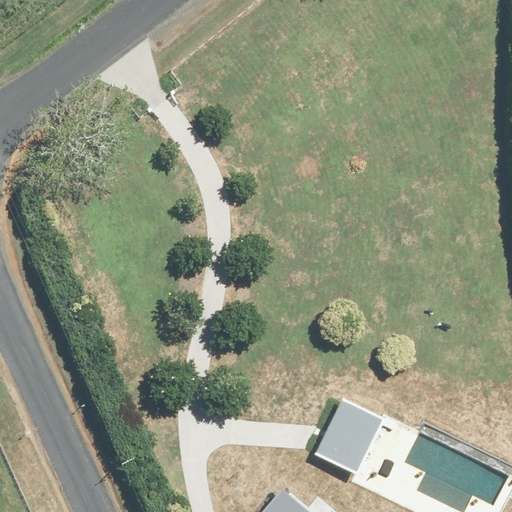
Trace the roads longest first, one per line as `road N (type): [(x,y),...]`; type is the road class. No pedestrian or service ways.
road 1 (unclassified): [(0,310),(92,511)]
road 2 (unclassified): [(0,116),(149,0)]
